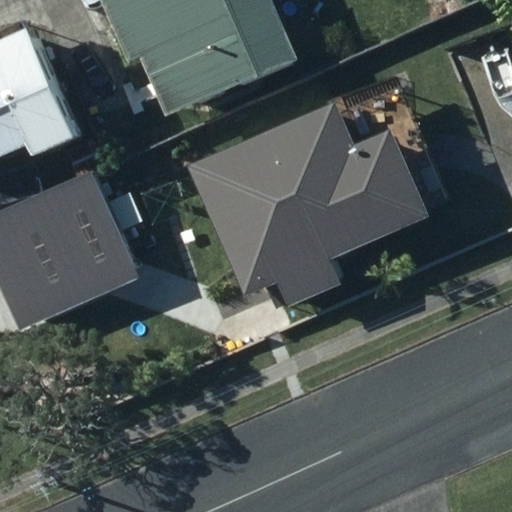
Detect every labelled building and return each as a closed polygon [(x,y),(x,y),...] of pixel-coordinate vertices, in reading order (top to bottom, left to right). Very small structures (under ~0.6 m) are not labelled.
[(121,0),(151,74),(165,69),(187,122),(321,68),(293,0),(121,0)] [(511,30),(467,51),(492,107),(511,98),(511,30)] [(0,183),(57,158),(62,171),(56,174),(65,196),(99,181),(89,158),(107,150),(60,42),(0,68),(0,183)] [(258,273),(221,289),(229,310),(265,294),(269,305),(291,296),(295,304),(319,294),(316,286),(364,266),(360,257),(378,250),(330,139),(310,147),(307,139),(217,177),(258,273)] [(108,186),(0,236),(40,323),(148,274),(108,186)]
